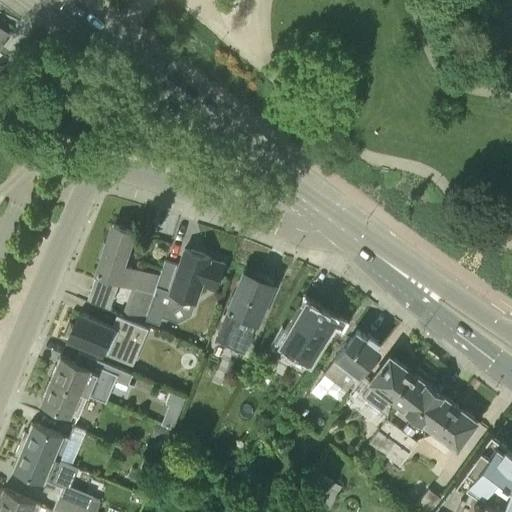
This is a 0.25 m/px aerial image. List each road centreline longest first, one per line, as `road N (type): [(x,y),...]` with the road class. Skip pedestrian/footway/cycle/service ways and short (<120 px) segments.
road 1 (residential): [(0,391),(93,163)]
road 2 (residential): [(325,215),(287,226),(93,163)]
road 3 (secondary): [(178,106),(325,215)]
road 4 (secondary): [(178,106),(149,58),(118,34),(63,18)]
road 5 (secondary): [(63,18),(115,44),(178,106)]
road 6 (secondary): [(325,215),(440,300)]
road 7 (residential): [(440,300),(425,323),(496,382),(511,386)]
